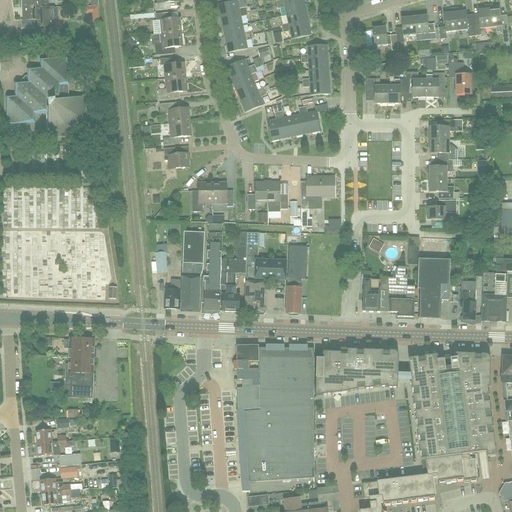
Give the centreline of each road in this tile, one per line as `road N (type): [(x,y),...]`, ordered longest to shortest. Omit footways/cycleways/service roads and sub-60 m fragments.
road 1 (residential): [(344,162),(237,151),(207,68),(196,0)]
road 2 (residential): [(351,332),(355,226),(366,217),(404,215),(405,128)]
road 3 (residential): [(234,511),(231,501),(196,495),(185,482),(177,394),(200,372),(203,328)]
road 4 (primary): [(203,328),(8,318)]
road 5 (primary): [(351,332),(511,337)]
road 6 (primary): [(351,332),(203,328)]
